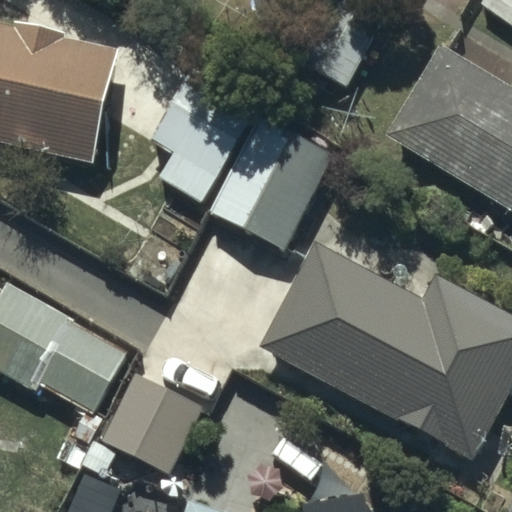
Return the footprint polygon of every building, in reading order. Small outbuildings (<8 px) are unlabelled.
[(349,88),(381,21),(337,0),(329,0),(299,65),(349,88)] [(0,26),(0,144),(91,165),(117,54),(0,26)] [(511,90),(440,48),(386,139),(511,213),(511,90)] [(157,179),(199,205),(251,121),(188,82),(151,142),(172,155),(157,179)] [(211,213),(286,249),(330,159),(256,122),(211,213)] [(261,353),(474,461),(511,386),(511,320),(437,282),(424,307),(314,250),(261,353)] [(127,356),(8,287),(0,301),(0,374),(35,395),(39,387),(91,418),(127,356)] [(171,478),(200,411),(131,380),(102,446),(95,443),(82,473),(105,483),(118,454),(171,478)]
